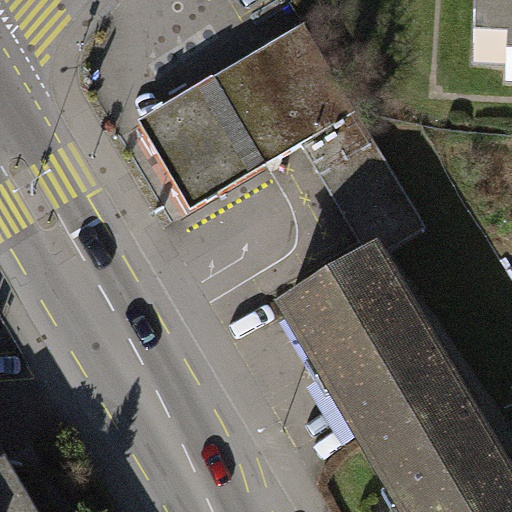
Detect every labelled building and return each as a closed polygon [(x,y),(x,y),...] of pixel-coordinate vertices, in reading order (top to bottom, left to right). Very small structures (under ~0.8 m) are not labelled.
[(511,0),(477,0),(474,58),(511,58),(511,0)] [(261,54),(227,74),(276,155),(294,144),(349,111),(301,30),(261,54)] [(183,211),(276,155),(227,74),(224,69),(131,125),(183,211)] [(429,236),(349,111),(294,144),(373,269),(382,264),(396,257),(429,236)] [(373,269),(287,319),(325,384),(359,444),(398,511),(511,511),(511,487),(382,264),(373,269)] [(0,399),(0,511),(84,511),(83,509),(52,446),(29,457),(0,399)]
